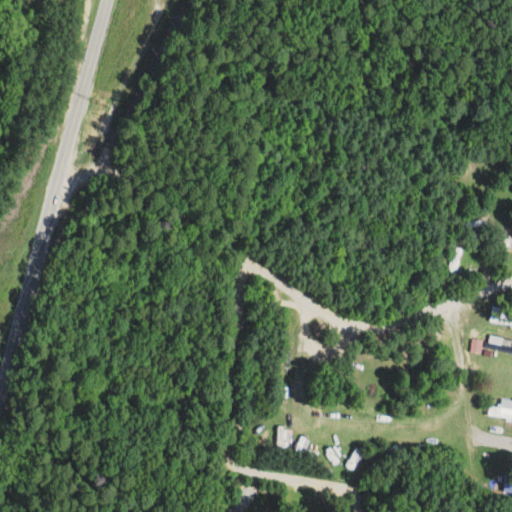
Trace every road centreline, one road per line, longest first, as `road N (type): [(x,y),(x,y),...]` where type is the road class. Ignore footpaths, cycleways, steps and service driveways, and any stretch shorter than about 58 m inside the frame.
road 1 (residential): [(53,191),(92,175),(131,178),(243,258),(367,326),(402,322),(511,279)]
road 2 (tertiary): [(0,392),(106,0)]
road 3 (residential): [(243,258),(226,455),(254,475),(341,489),(359,511)]
